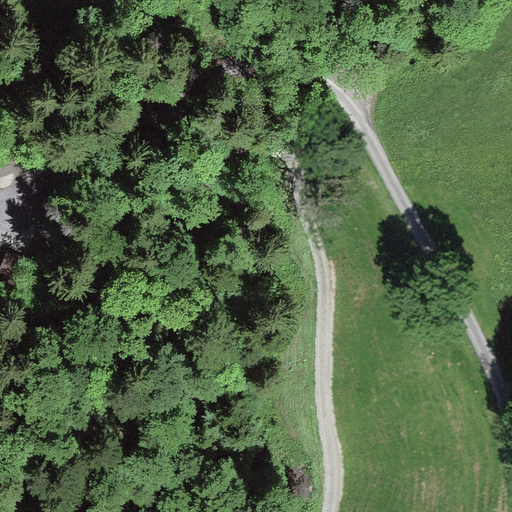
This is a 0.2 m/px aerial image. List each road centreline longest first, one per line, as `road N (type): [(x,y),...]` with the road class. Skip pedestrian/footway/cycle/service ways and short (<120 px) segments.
road 1 (track): [(312,511),(326,295),(288,155),(260,142),(231,151),(177,210),(132,232),(46,235),(0,217)]
road 2 (unclassified): [(0,175),(119,133),(197,80),(259,62),(307,72),(346,100),(441,268)]
road 3 (track): [(441,268),(511,422)]
